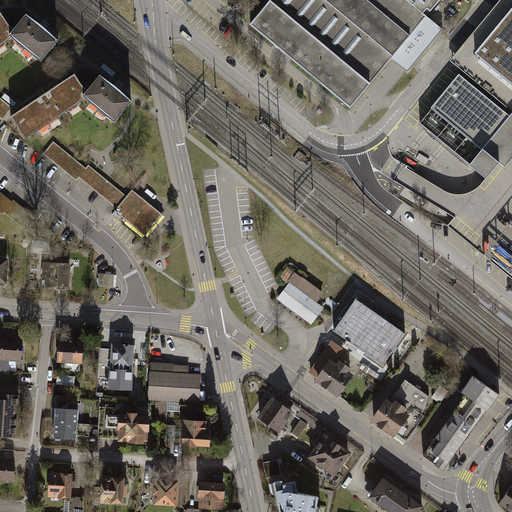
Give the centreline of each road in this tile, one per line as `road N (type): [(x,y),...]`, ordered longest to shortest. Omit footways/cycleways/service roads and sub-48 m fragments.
road 1 (secondary): [(150,6),(215,330)]
road 2 (residential): [(215,330),(436,486),(471,494)]
road 3 (residential): [(150,6),(309,133),(349,146)]
road 4 (residential): [(349,146),(382,199),(511,300)]
road 5 (residential): [(137,320),(134,284),(121,259),(0,154)]
road 6 (residential): [(244,464),(34,453)]
road 7 (residential): [(349,146),(386,124),(488,0)]
road 8 (residential): [(47,312),(34,453)]
road 9 (secondary): [(215,330),(244,464)]
